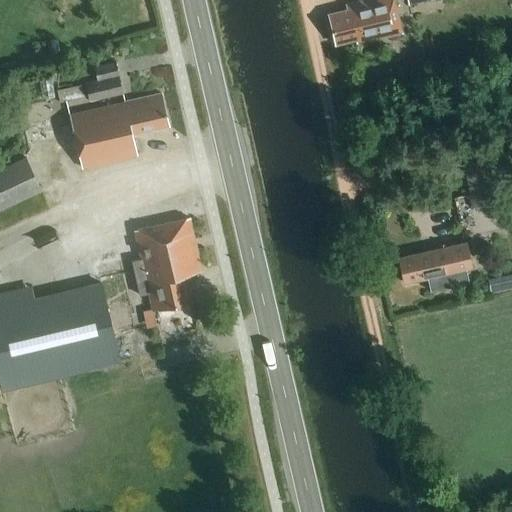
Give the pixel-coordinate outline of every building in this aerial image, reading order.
[(356,43),(385,36),(400,33),(392,0),(370,0),(346,6),(347,11),(328,15),(335,45),(355,40),(356,43)] [(89,103),(123,95),(115,63),(94,67),(96,81),(84,84),(89,103)] [(59,103),(86,97),(84,85),(57,91),(59,103)] [(160,94),(124,102),(91,110),(69,116),(82,169),(137,156),(132,135),(168,126),(160,94)] [(471,202),(494,196),(484,148),(461,153),(467,181),(469,195),(454,199),(459,230),(476,227),(471,202)] [(25,158),(0,169),(0,211),(42,192),(25,158)] [(139,297),(149,295),(152,310),(191,301),(186,276),(201,271),(189,220),(134,232),(140,259),(131,262),(137,288),(139,297)] [(467,268),(471,268),(465,244),(461,244),(398,259),(404,283),(427,278),(430,291),(468,283),(465,269),(467,269),(467,268)] [(0,267),(0,282),(27,274),(23,260),(0,267)] [(511,274),(488,280),(491,295),(511,290),(511,274)] [(0,383),(2,390),(119,362),(100,284),(29,301),(27,290),(0,295),(0,383)] [(130,331),(126,310),(112,313),(117,334),(130,331)] [(506,502),(511,500),(511,489),(503,492),(506,502)]
